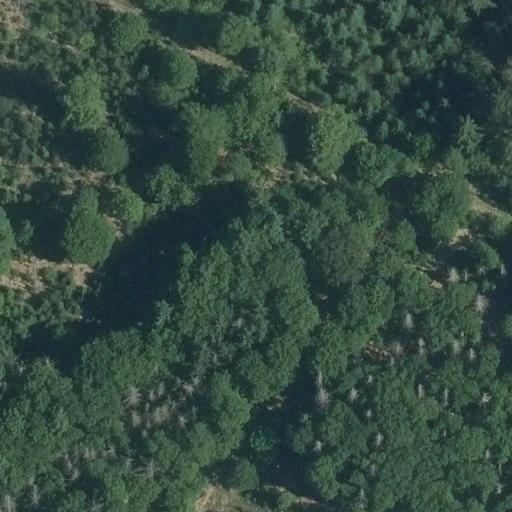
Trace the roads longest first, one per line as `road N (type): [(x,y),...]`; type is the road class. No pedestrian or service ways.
road 1 (track): [(427,178),(101,0)]
road 2 (track): [(427,178),(511,40)]
